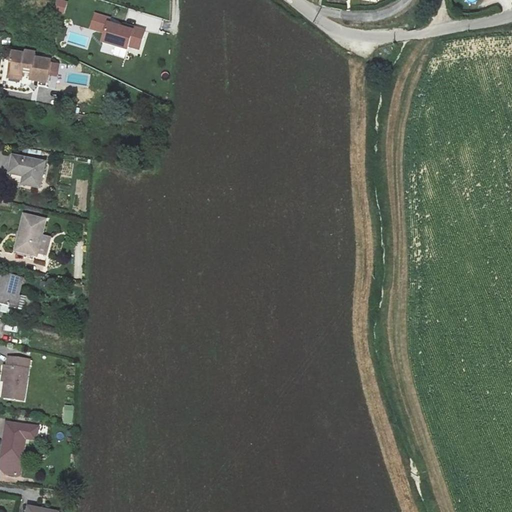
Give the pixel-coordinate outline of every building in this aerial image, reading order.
[(55,0),(54,11),(66,13),(67,1),(61,0),(55,0)] [(135,29),(106,20),(99,43),(128,50),(131,47),(141,50),(146,29),(136,27),(135,29)] [(27,87),(36,89),(39,66),(22,64),(23,59),(13,57),(13,60),(0,57),(0,68),(1,69),(0,74),(0,80),(10,82),(11,78),(11,74),(20,76),(19,79),(18,86),(27,87)] [(0,83),(9,86),(10,82),(0,80),(0,74),(1,69),(0,68),(0,83)] [(31,166),(0,159),(0,178),(11,181),(10,189),(26,192),(31,166)] [(31,222),(10,218),(3,255),(23,259),(31,222)] [(10,280),(0,277),(0,309),(2,310),(10,280)] [(19,364),(0,360),(0,400),(13,403),(19,364)] [(72,424),(73,405),(64,405),(63,424),(72,424)] [(15,430),(0,427),(0,463),(10,465),(15,430)]
